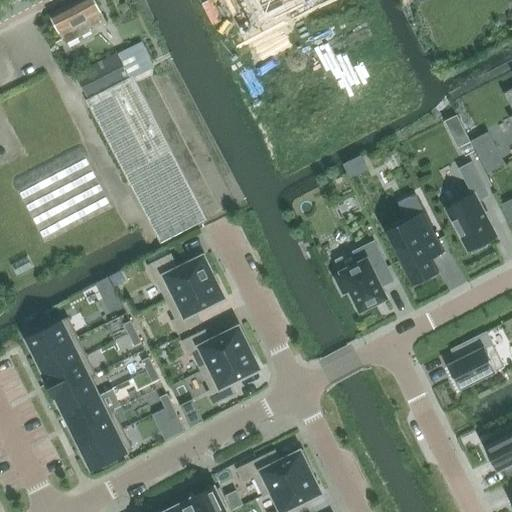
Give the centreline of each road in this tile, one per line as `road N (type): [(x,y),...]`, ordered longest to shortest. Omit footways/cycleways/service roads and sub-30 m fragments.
road 1 (residential): [(78,508),(297,393)]
road 2 (residential): [(389,344),(472,511)]
road 3 (residential): [(297,393),(216,226)]
road 4 (residential): [(389,344),(511,275)]
road 5 (residential): [(357,511),(297,393)]
